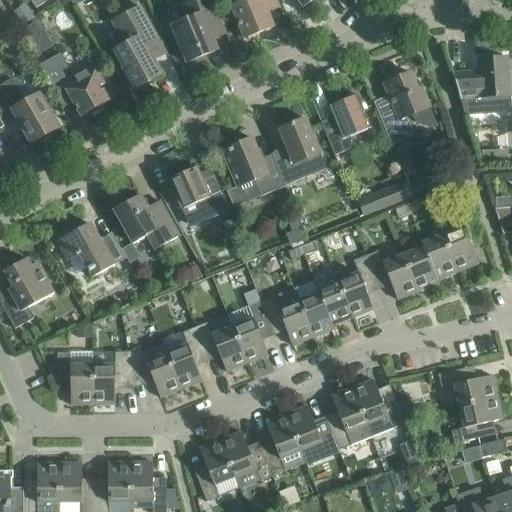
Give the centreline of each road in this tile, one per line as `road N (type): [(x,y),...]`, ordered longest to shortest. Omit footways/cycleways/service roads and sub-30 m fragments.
road 1 (residential): [(511,317),(374,350),(171,429),(50,427),(25,406),(0,351)]
road 2 (unclassified): [(0,220),(188,114),(424,7)]
